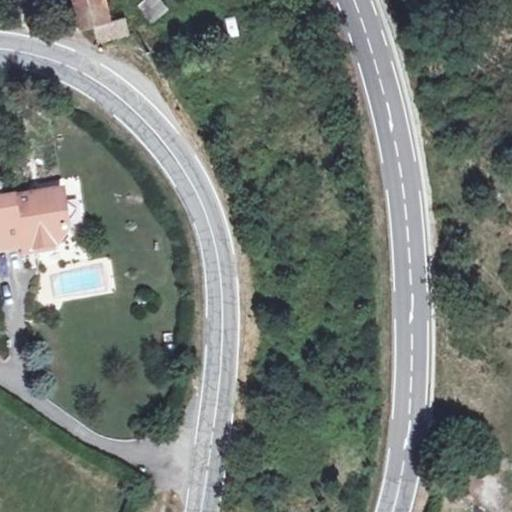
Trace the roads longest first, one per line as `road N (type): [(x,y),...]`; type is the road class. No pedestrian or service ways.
road 1 (secondary): [(0,50),(71,68),(120,99),(170,153),(200,202),(221,299),(206,471)]
road 2 (secondary): [(391,511),(407,442),(407,247),(398,159),(359,0)]
